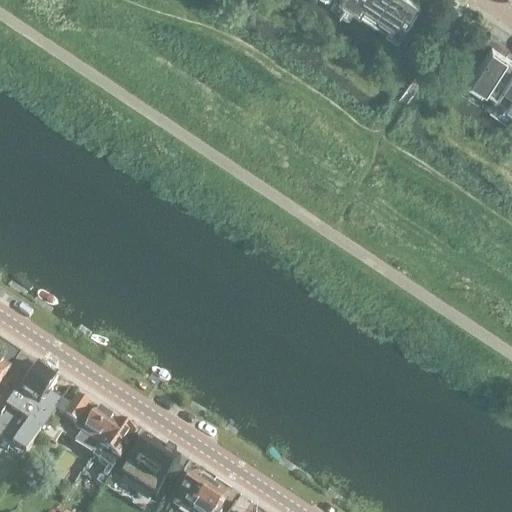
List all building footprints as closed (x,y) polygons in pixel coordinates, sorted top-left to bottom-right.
[(332,0),(329,6),(338,12),(338,13),(346,0),(332,0)] [(371,15),(381,0),(346,0),(338,13),(339,13),(339,12),(348,18),(357,6),(371,15)] [(406,17),(416,3),(411,0),(381,0),(371,15),(404,37),(414,23),(406,17)] [(495,92),(511,66),(511,59),(506,55),(506,54),(505,53),(499,49),(503,43),(504,44),(504,42),(489,32),(489,33),(489,34),(488,35),(478,50),(484,54),(466,80),(467,80),(468,80),(481,89),(480,89),(481,90),(485,85),(495,92)] [(511,66),(495,92),(505,99),(502,104),(503,104),(504,104),(511,109),(511,66)] [(0,364),(0,385),(10,371),(0,364)] [(25,380),(0,418),(0,438),(26,455),(43,429),(62,402),(48,394),(58,379),(39,366),(28,383),(25,380)] [(117,423),(78,397),(71,408),(62,402),(43,429),(46,431),(57,413),(77,427),(75,431),(81,436),(76,445),(94,458),(117,423)] [(124,454),(136,436),(117,423),(94,458),(92,460),(108,471),(103,478),(107,481),(118,464),(124,454)] [(143,441),(120,478),(155,501),(168,481),(174,485),(172,488),(173,488),(183,474),(182,473),(180,476),(174,472),(180,461),(145,439),(143,441)] [(173,509),(177,511),(194,511),(212,485),(203,479),(200,479),(195,476),(173,509)] [(212,485),(194,511),(217,511),(227,497),(222,494),(221,491),(212,485)]
